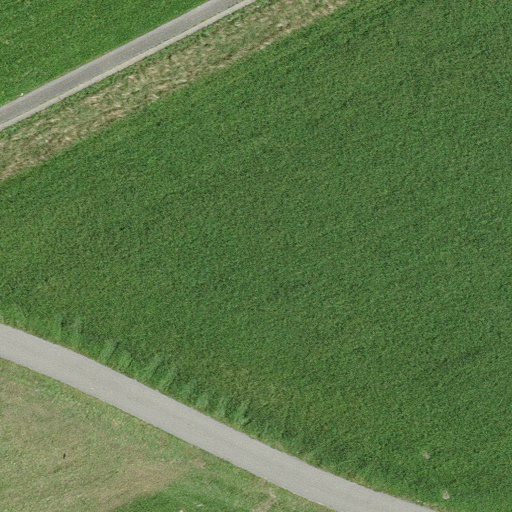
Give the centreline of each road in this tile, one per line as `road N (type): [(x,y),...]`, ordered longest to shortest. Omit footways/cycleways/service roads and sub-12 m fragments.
road 1 (track): [(356,511),(0,354)]
road 2 (track): [(251,0),(0,125)]
